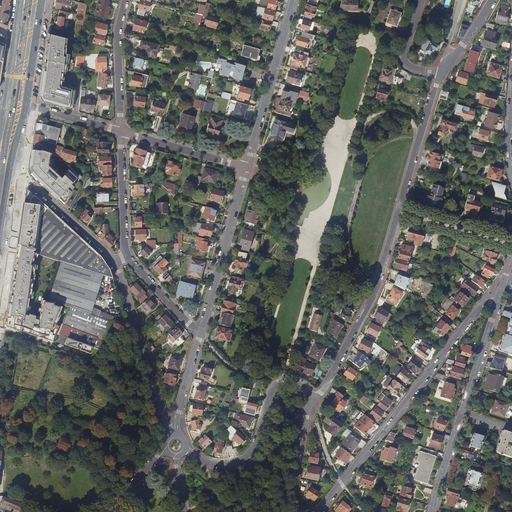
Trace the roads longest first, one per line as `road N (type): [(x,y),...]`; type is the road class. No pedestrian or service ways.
road 1 (residential): [(308,404),(374,292),(441,72)]
road 2 (residential): [(496,305),(475,313),(317,511)]
road 3 (residential): [(496,305),(431,511)]
road 4 (residential): [(308,404),(298,383),(281,381),(242,459),(216,465),(186,448)]
road 5 (residential): [(246,167),(293,0)]
road 6 (residential): [(164,420),(115,260)]
road 7 (residential): [(202,328),(246,167)]
road 8 (residential): [(115,260),(16,168)]
road 9 (residential): [(125,0),(120,131)]
road 10 (residential): [(120,131),(246,167)]
road 11 (residential): [(120,131),(127,255)]
